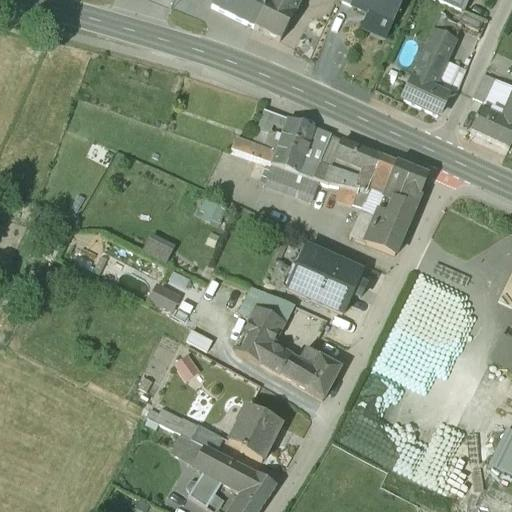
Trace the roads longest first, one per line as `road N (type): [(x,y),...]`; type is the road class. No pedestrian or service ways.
road 1 (secondary): [(434,154),(208,56),(15,0)]
road 2 (residential): [(453,163),(274,511)]
road 3 (residential): [(434,154),(507,0)]
